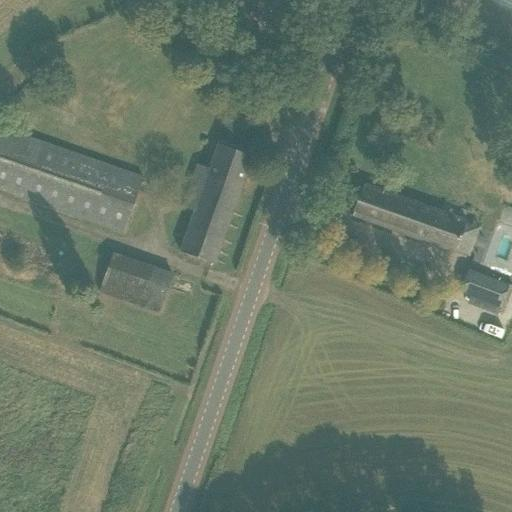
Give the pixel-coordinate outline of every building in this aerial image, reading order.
[(487,59),(484,68),(506,77),(509,68),(487,59)] [(511,79),(506,78),(500,95),(511,99),(511,79)] [(0,188),(124,232),(142,177),(0,127),(0,188)] [(195,257),(213,264),(252,157),(218,145),(209,169),(197,165),(190,183),(181,207),(193,212),(178,251),(195,257)] [(352,216),(450,254),(462,223),(364,185),(352,216)] [(109,253),(97,293),(159,312),(171,271),(109,253)] [(465,273),(458,290),(498,306),(504,288),(465,273)]
